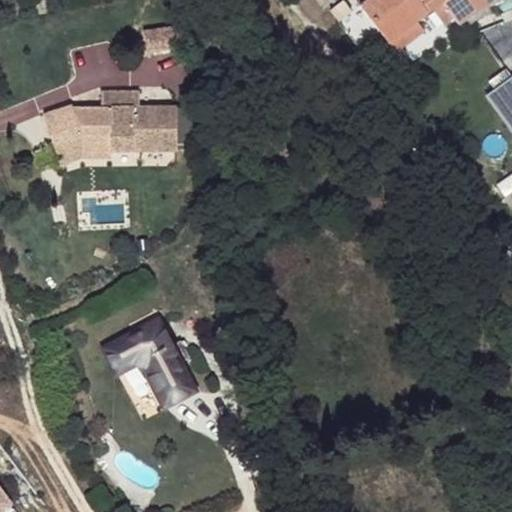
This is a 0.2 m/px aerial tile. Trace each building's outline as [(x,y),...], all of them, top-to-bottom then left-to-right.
[(501,0),(354,0),(387,43),(416,21),(441,2),(459,24),(477,11),(501,0)] [(441,2),(433,9),(446,24),(453,18),(441,2)] [(424,31),(416,21),(387,43),(395,53),(424,31)] [(153,49),(186,47),(184,26),(152,29),(153,49)] [(428,60),(441,79),(470,59),(457,39),(428,60)] [(511,75),(486,95),(511,130),(511,75)] [(70,106),(42,115),(52,146),(80,137),(110,136),(110,151),(176,149),(175,106),(138,107),(138,91),(99,92),(100,108),(71,108),(70,106)] [(80,137),(52,146),(59,166),(80,159),(111,158),(110,151),(110,136),(80,137)] [(197,391),(159,321),(106,350),(119,375),(137,365),(143,367),(165,408),(197,391)] [(0,509),(16,497),(0,476),(0,509)]
